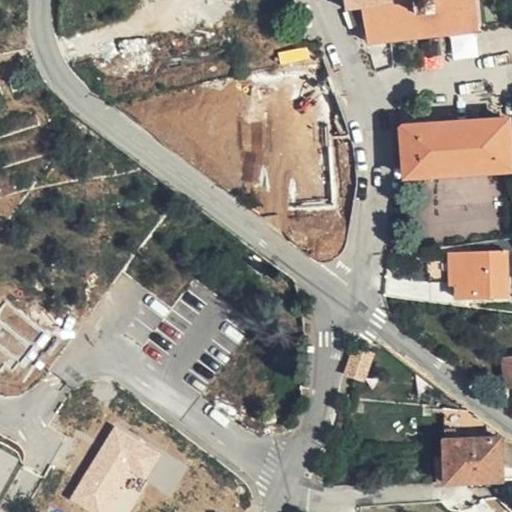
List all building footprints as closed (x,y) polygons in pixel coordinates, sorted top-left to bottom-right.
[(400,0),(388,0),(361,3),(366,40),(404,37),(400,0)] [(400,0),(404,37),(476,29),(471,0),(400,0)] [(510,169),(507,119),(400,126),(403,175),(422,175),(429,174),(510,169)] [(502,249),(467,251),(471,295),(504,293),(502,249)] [(471,295),(467,251),(422,254),(423,283),(447,282),(447,276),(454,277),(455,296),(471,295)] [(14,335),(7,344),(19,353),(35,334),(12,315),(3,326),(14,335)] [(344,372),(353,376),(360,377),(370,348),(353,342),(344,372)] [(87,511),(126,511),(163,455),(114,424),(66,499),(87,511)] [(436,441),(437,481),(472,480),(470,439),(454,439),(454,430),(445,430),(445,440),(436,441)] [(470,439),(472,480),(501,479),(500,438),(470,439)] [(511,446),(500,438),(501,479),(511,478),(511,446)]
